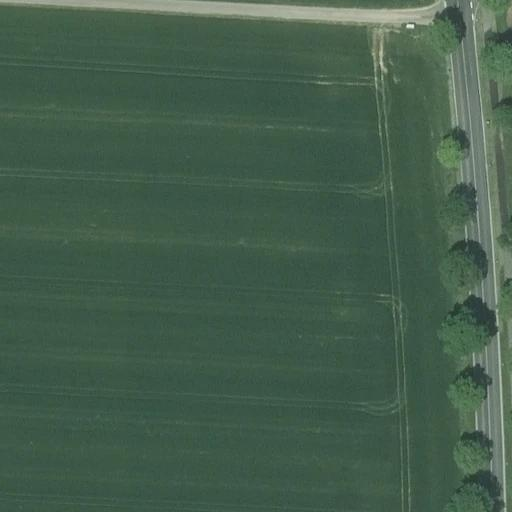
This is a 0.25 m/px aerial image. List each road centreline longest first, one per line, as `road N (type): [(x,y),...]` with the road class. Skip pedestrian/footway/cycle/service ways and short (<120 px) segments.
road 1 (secondary): [(491,511),(492,415),(457,17)]
road 2 (unclassified): [(0,1),(457,17)]
